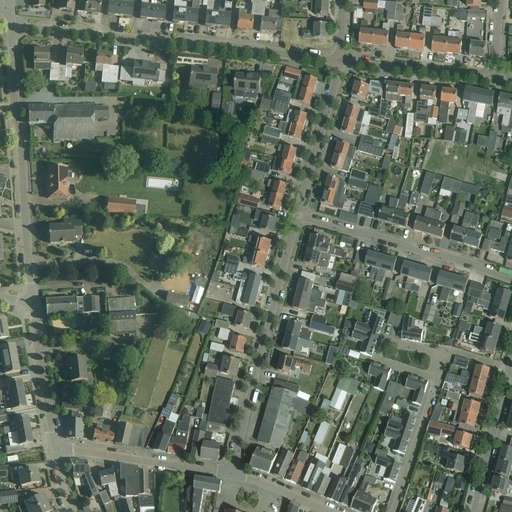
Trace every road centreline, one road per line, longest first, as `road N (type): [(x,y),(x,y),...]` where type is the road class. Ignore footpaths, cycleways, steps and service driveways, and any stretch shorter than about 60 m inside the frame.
road 1 (unclassified): [(338,61),(12,25)]
road 2 (unclassified): [(32,301),(12,25)]
road 3 (residential): [(230,474),(299,215)]
road 4 (residential): [(511,278),(299,215)]
road 5 (residential): [(230,474),(54,449)]
road 6 (residential): [(299,215),(338,61)]
road 7 (unclassified): [(495,80),(338,61)]
road 8 (unclassified): [(54,449),(32,301)]
road 9 (residential): [(435,377),(376,359),(382,337),(442,353)]
road 10 (residential): [(390,511),(435,377)]
road 11 (residential): [(472,511),(506,381)]
